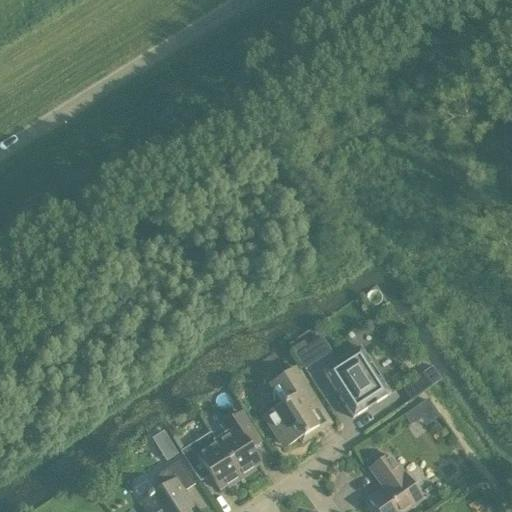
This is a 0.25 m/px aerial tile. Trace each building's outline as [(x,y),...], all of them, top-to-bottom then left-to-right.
[(321,339),(313,345),(322,360),(331,354),(321,339)] [(350,419),(364,410),(362,406),(371,400),(374,404),(388,394),(377,378),(374,380),(366,366),(369,364),(358,347),(344,356),(346,360),(337,366),(334,362),(320,371),(334,392),(337,390),(341,395),(337,398),(350,419)] [(310,437),(311,435),(310,432),(316,428),(307,414),(317,408),(317,409),(318,408),(294,370),(268,387),(280,406),(261,418),(272,436),(276,434),(285,447),(297,439),(300,444),(310,437)] [(400,387),(409,401),(429,388),(420,374),(400,387)] [(404,414),(410,424),(422,417),(426,424),(440,416),(429,399),(404,414)] [(260,444),(241,413),(220,427),(225,434),(215,440),(240,480),(254,471),(252,469),(259,465),(250,450),(260,444)] [(150,440),(165,462),(168,460),(176,455),(161,432),(150,440)] [(215,440),(210,433),(180,452),(199,482),(209,476),(219,491),(226,486),(227,488),(240,480),(215,440)] [(406,511),(422,501),(420,499),(421,495),(417,489),(413,488),(403,475),(402,475),(388,456),(369,470),(383,489),(368,500),(374,509),(374,511),(406,511)] [(147,498),(139,503),(145,511),(186,511),(187,511),(194,507),(184,492),(194,485),(179,462),(160,474),(157,478),(157,482),(157,486),(160,490),(151,495),(150,494),(146,496),(147,498)]
